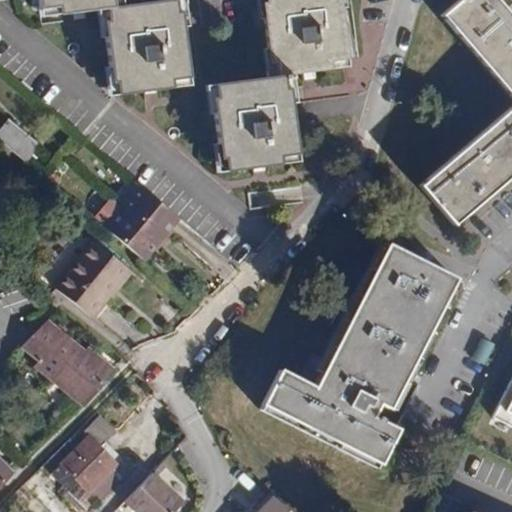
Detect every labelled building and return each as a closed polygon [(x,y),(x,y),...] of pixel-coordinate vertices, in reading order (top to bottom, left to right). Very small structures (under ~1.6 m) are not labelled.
[(112,9),(112,7),(111,0),(36,0),(38,10),(57,8),(91,4),(92,12),(105,10),(112,9)] [(167,0),(155,2),(112,7),(112,9),(105,10),(106,22),(102,23),(110,84),(115,84),(116,95),(137,93),(136,85),(171,81),(188,79),(180,13),(175,13),(173,0),(167,0)] [(346,58),(339,0),(265,0),(265,1),(261,2),(264,24),(268,64),(273,64),(273,76),(283,74),(296,72),(296,64),(330,60),(346,58)] [(456,0),(440,14),(511,98),(511,104),(419,184),(451,223),(511,171),(511,18),(511,16),(496,0),(456,0)] [(283,74),(273,76),(213,83),(214,96),(210,97),(218,158),(223,158),(224,170),(245,169),(245,160),(279,156),(297,154),(288,87),(284,87),(283,74)] [(8,121),(0,130),(0,143),(24,164),(38,148),(8,121)] [(104,230),(142,262),(176,220),(140,188),(125,205),(104,230)] [(53,290),(90,317),(128,266),(92,238),(53,290)] [(453,278),(385,243),(313,385),(279,368),(261,403),(379,463),(396,428),(372,415),(378,403),(388,407),(405,375),(453,278)] [(45,322),(23,345),(39,359),(35,365),(82,403),(108,373),(83,352),(45,322)] [(511,432),(511,371),(488,420),(511,432)] [(96,447),(112,429),(97,415),(44,471),(87,511),(123,472),(96,447)] [(0,482),(11,473),(0,461),(0,482)] [(130,511),(174,511),(181,505),(150,476),(123,505),(130,511)] [(282,511),(267,497),(255,510),(257,511),(255,511),(282,511)]
